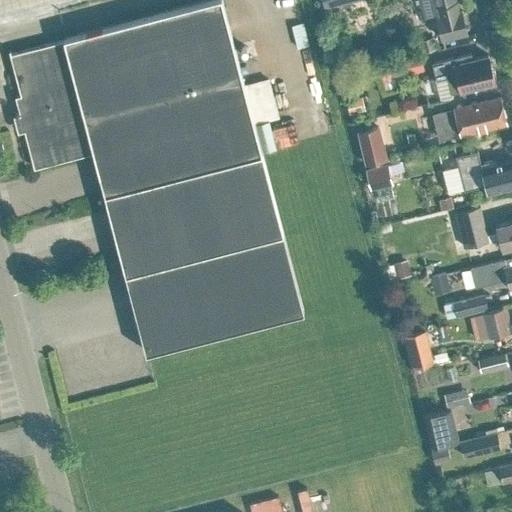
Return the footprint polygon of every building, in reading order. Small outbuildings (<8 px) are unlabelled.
[(268,76),(243,82),(221,0),(200,0),(64,36),(64,38),(11,52),(10,48),(9,48),(20,92),(15,94),(34,166),(94,150),(146,349),(303,308),(254,121),(278,114),(268,76)] [(462,7),(458,8),(455,0),(418,0),(423,18),(435,15),(440,38),(467,32),(462,7)] [(472,56),(471,51),(433,60),(437,77),(447,75),(451,90),(494,80),(493,76),(495,74),(493,68),(491,67),(487,53),(472,56)] [(385,87),(399,83),(397,74),(423,68),(419,53),(380,63),(385,87)] [(460,132),(506,120),(500,93),(454,104),(454,106),(434,111),(439,136),(460,131),(460,132)] [(364,162),(387,157),(379,123),(356,128),(364,162)] [(511,157),(496,161),(495,158),(480,161),(481,166),(456,172),(456,170),(446,173),(450,191),(461,188),(461,189),(485,183),(487,190),(511,183),(511,157)] [(387,161),(365,166),(370,186),(391,181),(387,161)] [(511,218),(496,222),(498,230),(486,233),(479,204),(455,210),(464,245),(499,237),(501,246),(511,243),(511,218)] [(511,254),(470,265),(475,285),(506,277),(508,286),(511,284),(511,254)] [(408,257),(394,261),(397,275),(412,271),(408,257)] [(445,270),(429,274),(434,292),(450,288),(445,270)] [(457,314),(488,307),(484,292),(453,299),(457,314)] [(506,304),(483,310),(489,336),(508,331),(511,330),(511,317),(510,318),(506,304)] [(411,365),(433,360),(426,327),(403,333),(411,365)] [(481,370),(509,364),(505,350),(478,357),(481,370)] [(466,386),(443,391),(446,405),(469,400),(466,386)] [(432,446),(456,440),(452,424),(455,424),(451,406),(424,413),(432,446)] [(463,455),(500,446),(497,430),(459,439),(463,455)] [(501,481),(511,478),(511,460),(497,464),(501,481)] [(253,496),(254,511),(284,511),(282,493),(253,496)]
